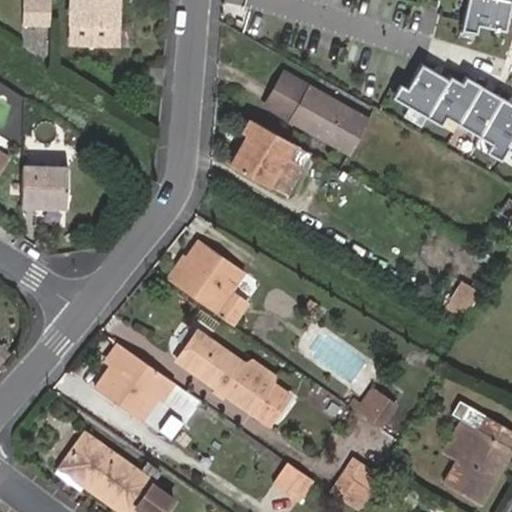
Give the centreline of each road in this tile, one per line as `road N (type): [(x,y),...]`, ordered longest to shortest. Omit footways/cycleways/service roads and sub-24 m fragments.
road 1 (residential): [(86,308),(177,180),(195,0)]
road 2 (residential): [(0,407),(86,308)]
